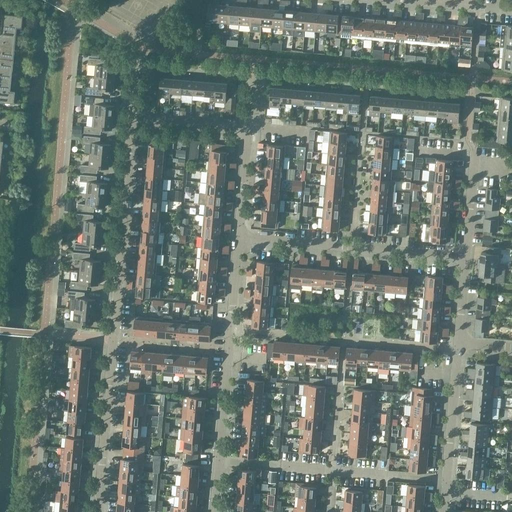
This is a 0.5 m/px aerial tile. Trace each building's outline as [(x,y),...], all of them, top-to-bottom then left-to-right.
[(212,23),(218,23),(220,5),(209,4),(207,18),(205,18),(204,28),(211,29),(212,23)] [(218,23),(229,24),(231,6),(220,5),(218,23)] [(241,7),(231,6),(229,24),(240,25),(241,7)] [(251,26),(252,8),(241,7),(240,25),(251,26)] [(251,26),(261,27),(263,9),(252,8),(251,26)] [(261,27),(272,28),(274,10),(263,9),(261,27)] [(272,28),(283,29),(285,11),(274,10),(272,28)] [(285,11),(283,29),(283,35),(293,36),(294,30),(295,12),(285,11)] [(306,13),(295,12),(294,30),(305,31),(306,13)] [(0,102),(13,103),(14,91),(9,91),(16,28),(21,28),(22,16),(0,13),(0,102)] [(317,14),(306,13),(305,31),(315,32),(317,14)] [(363,39),(365,18),(358,17),(359,14),(355,13),(354,17),(352,38),(363,39)] [(328,15),(317,14),(315,32),(326,33),(328,15)] [(339,16),(328,15),(326,33),(337,34),(339,16)] [(352,38),(354,17),(343,16),(341,37),(352,38)] [(458,26),(452,26),(450,47),(460,48),(463,23),(463,17),(459,16),(458,26)] [(472,49),(473,28),(467,27),(468,17),(463,17),(463,23),(460,48),(472,49)] [(374,40),(376,19),(365,18),(363,39),(374,40)] [(385,41),(387,20),(376,19),(374,40),(385,41)] [(385,41),(396,42),(397,21),(387,20),(385,41)] [(396,42),(406,43),(408,22),(397,21),(396,42)] [(406,43),(417,44),(419,23),(408,22),(406,43)] [(417,44),(428,45),(430,24),(419,23),(417,44)] [(428,45),(439,46),(441,25),(430,24),(428,45)] [(439,46),(450,47),(452,26),(441,25),(439,46)] [(501,37),(511,37),(511,26),(502,25),(501,37)] [(511,37),(501,37),(500,48),(504,48),(511,48),(511,37)] [(511,48),(504,48),(503,59),(511,59),(511,48)] [(96,66),(95,77),(115,79),(115,77),(117,76),(117,72),(116,70),(116,67),(103,66),(103,60),(89,59),(88,65),(96,66)] [(459,66),(470,67),(471,60),(459,59),(459,66)] [(511,59),(503,59),(502,70),(511,70),(511,59)] [(115,79),(95,77),(94,88),(86,88),(86,94),(100,96),(101,90),(114,91),(114,88),(116,87),(116,83),(115,81),(115,79)] [(171,93),(182,94),(183,78),(175,77),(175,79),(171,79),(170,93),(171,93)] [(170,98),(171,93),(170,93),(171,79),(161,78),(160,92),(154,92),(153,105),(159,106),(160,97),(170,98)] [(182,94),(193,95),(194,81),(191,81),(191,78),(183,78),(182,94)] [(193,95),(204,96),(206,80),(198,79),(198,81),(194,81),(193,95)] [(206,80),(204,96),(215,97),(216,97),(217,83),(213,83),(214,80),(206,80)] [(216,97),(215,97),(215,102),(226,103),(225,112),(231,112),(232,98),(226,98),(227,84),(217,83),(216,97)] [(286,103),(292,104),(293,87),(286,87),(285,89),(282,89),(281,103),(280,108),(286,108),(286,103)] [(292,104),(303,105),(304,91),(301,90),(301,88),(293,87),(292,104)] [(270,107),(280,108),(281,103),(282,89),(271,88),(270,107)] [(303,105),(315,106),(316,89),(308,89),(308,91),(304,91),(303,105)] [(315,106),(326,107),(327,93),(324,92),(324,90),(316,89),(315,106)] [(327,93),(326,107),(337,108),(339,91),(331,91),(331,93),(327,93)] [(343,113),(348,114),(348,109),(349,109),(350,95),(346,94),(347,92),(339,91),(337,108),(343,108),(343,113)] [(348,109),(348,114),(359,115),(360,96),(350,95),(349,109),(348,109)] [(381,111),(392,112),(393,96),(385,95),(385,98),(382,97),(380,111),(381,111)] [(380,117),(381,111),(380,111),(382,97),(371,96),(369,116),(380,117)] [(393,96),(392,112),(403,113),(404,99),(401,99),(401,97),(393,96)] [(403,113),(415,114),(416,98),(408,97),(408,100),(404,99),(403,113)] [(95,105),(94,116),(114,118),(114,116),(116,115),(116,111),(114,109),(115,106),(101,105),(102,99),(87,98),(87,104),(95,105)] [(426,115),(427,101),(424,101),(424,99),(416,98),(415,114),(426,115)] [(511,98),(500,98),(499,109),(511,110),(511,98)] [(426,115),(437,116),(439,100),(431,99),(431,102),(427,101),(426,115)] [(439,100),(437,116),(448,117),(449,117),(450,103),(446,103),(447,101),(439,100)] [(449,117),(448,117),(448,123),(459,124),(460,104),(450,103),(449,117)] [(498,120),(511,121),(511,110),(499,109),(498,120)] [(114,118),(94,116),(93,127),(85,127),(84,133),(99,135),(99,129),(112,130),(113,127),(115,126),(115,122),(113,120),(114,118)] [(511,121),(498,120),(497,131),(511,131),(511,121)] [(511,131),(497,131),(496,142),(501,142),(511,143),(511,131)] [(346,144),(347,133),(330,132),(329,143),(346,144)] [(91,144),(90,155),(110,157),(110,155),(112,153),(113,149),(111,147),(111,145),(98,144),(98,138),(84,136),(83,143),(91,144)] [(377,136),(376,147),(394,149),(395,137),(377,136)] [(149,156),(166,158),(168,141),(143,139),(142,145),(149,145),(149,156)] [(476,146),(478,147),(500,149),(501,142),(496,142),(475,140),(473,141),(476,146)] [(346,155),(346,144),(329,143),(328,154),(346,155)] [(210,144),(209,162),(226,163),(227,152),(234,153),(235,147),(210,144)] [(268,150),(267,156),(285,158),(286,147),(269,145),(269,144),(264,144),(263,148),(268,150)] [(376,147),(375,158),(393,159),(394,149),(376,147)] [(328,154),(327,164),(345,166),(346,155),(328,154)] [(110,157),(90,155),(89,166),(82,166),(81,172),(95,173),(96,167),(109,169),(109,166),(111,164),(112,160),(110,158),(110,157)] [(148,167),(165,169),(166,158),(149,156),(148,167)] [(285,158),(267,156),(266,167),(284,169),(285,158)] [(374,168),(392,170),(393,159),(375,158),(374,168)] [(435,171),(452,173),(453,167),(458,164),(463,165),(463,161),(458,161),(453,161),(436,160),(436,159),(426,158),(426,163),(435,164),(435,171)] [(305,160),(297,159),(296,169),(304,170),(305,160)] [(209,162),(208,172),(225,174),(226,163),(209,162)] [(327,164),(326,175),(344,177),(345,166),(327,164)] [(147,178),(164,179),(165,169),(148,167),(147,178)] [(262,167),(261,171),(266,173),(265,178),(283,179),(288,180),(289,169),(284,169),(266,167),(262,167)] [(374,179),(391,181),(392,170),(374,168),(374,179)] [(429,182),(434,182),(451,184),(456,184),(456,180),(452,179),(452,173),(435,171),(430,171),(429,182)] [(208,172),(207,183),(229,185),(229,181),(225,180),(225,174),(208,172)] [(88,182),(87,194),(107,195),(107,194),(109,192),(109,188),(108,186),(108,184),(95,182),(95,176),(81,175),(80,182),(88,182)] [(343,187),(344,177),(326,175),(325,186),(343,187)] [(164,179),(147,178),(146,189),(163,190),(164,179)] [(265,184),(260,184),(260,188),(264,189),(282,190),(283,179),(265,178),(265,184)] [(391,181),(374,179),(373,190),(396,192),(396,181),(391,181)] [(433,193),(451,194),(451,188),(456,188),(456,184),(451,184),(434,182),(429,182),(428,181),(427,192),(433,193)] [(228,189),(229,185),(207,183),(206,194),(223,195),(224,189),(228,189)] [(342,198),(343,187),(325,186),(324,197),(342,198)] [(145,199),(162,201),(163,190),(146,189),(145,199)] [(264,189),(263,199),(281,201),(282,190),(264,189)] [(372,201),(394,203),(395,203),(396,192),(373,190),(372,201)] [(227,206),(227,203),(223,201),(223,195),(206,194),(200,193),(199,204),(205,205),(222,206),(227,206)] [(432,203),(450,205),(451,194),(433,193),(432,203)] [(107,195),(87,194),(86,205),(78,204),(78,211),(92,212),(92,206),(106,207),(106,205),(108,203),(108,199),(107,197),(107,195)] [(342,198),(324,197),(323,207),(341,209),(342,198)] [(145,199),(144,210),(161,212),(162,202),(145,199)] [(258,210),(262,210),(280,212),(281,201),(263,199),(263,205),(258,206),(258,210)] [(372,201),(371,212),(388,213),(393,213),(394,203),(372,201)] [(449,216),(450,205),(432,203),(431,214),(449,216)] [(205,205),(204,215),(221,217),(222,206),(205,205)] [(323,207),(322,218),(340,220),(341,209),(323,207)] [(144,210),(143,221),(160,222),(161,212),(144,210)] [(280,212),(262,210),(262,221),(254,221),(254,227),(278,229),(280,212)] [(370,222),(387,224),(388,213),(371,212),(370,222)] [(84,221),(83,232),(103,234),(104,232),(106,231),(106,227),(104,225),(104,222),(91,221),(92,215),(77,214),(77,221),(84,221)] [(431,214),(430,225),(451,227),(451,226),(448,226),(449,216),(431,214)] [(204,215),(203,226),(221,228),(221,217),(204,215)] [(322,218),(321,229),(339,231),(340,220),(322,218)] [(160,222),(143,221),(142,232),(160,233),(160,222)] [(387,224),(370,222),(369,234),(386,235),(387,224)] [(451,227),(430,225),(427,225),(425,242),(453,244),(454,238),(450,238),(451,227)] [(203,226),(202,237),(220,238),(221,228),(203,226)] [(103,234),(83,232),(82,244),(75,243),(74,250),(89,251),(89,245),(102,246),(103,244),(105,242),(105,238),(103,236),(103,234)] [(137,238),(137,242),(159,244),(160,233),(142,232),(141,238),(137,238)] [(202,237),(201,248),(219,249),(220,238),(202,237)] [(483,237),(482,244),(490,245),(491,237),(483,237)] [(140,253),(158,255),(159,244),(137,242),(136,246),(141,247),(140,253)] [(479,259),(478,264),(500,266),(501,249),(487,247),(487,253),(482,253),(481,259),(479,259)] [(201,248),(200,258),(218,260),(219,249),(201,248)] [(81,260),(80,271),(100,273),(100,271),(102,270),(102,266),(101,264),(101,261),(88,260),(88,254),(74,253),(73,259),(81,260)] [(158,255),(140,253),(139,264),(157,265),(158,255)] [(200,258),(199,269),(217,271),(218,260),(200,258)] [(257,273),(275,274),(275,263),(258,261),(257,273)] [(139,264),(138,275),(156,276),(157,265),(139,264)] [(290,288),(302,289),(302,286),(303,268),(299,268),(299,266),(298,265),(292,264),(290,288)] [(500,266),(478,264),(478,269),(480,269),(480,275),(485,276),(484,282),(504,284),(506,266),(500,266)] [(325,266),(321,265),(320,270),(314,269),(313,287),(312,290),(323,291),(323,288),(325,270),(325,266)] [(342,271),(336,271),(334,288),(345,289),(347,267),(343,267),(342,271)] [(302,286),(313,287),(314,269),(303,268),(302,286)] [(352,290),(364,291),(365,274),(359,273),(358,268),(354,268),(352,290)] [(199,269),(198,280),(216,281),(216,275),(221,275),(221,271),(217,271),(199,269)] [(323,288),(334,288),(336,271),(325,270),(323,288)] [(100,273),(80,271),(79,282),(71,282),(71,288),(85,290),(86,284),(99,285),(99,282),(101,281),(101,277),(100,275),(100,273)] [(385,293),(396,294),(397,276),(398,272),(394,272),(393,276),(387,275),(385,293)] [(397,276),(396,294),(407,295),(409,277),(402,277),(402,272),(398,272),(397,276)] [(257,273),(256,283),(274,285),(275,274),(257,273)] [(374,292),(376,275),(365,274),(364,291),(374,292)] [(133,281),(133,285),(137,285),(161,287),(162,277),(156,276),(138,275),(138,281),(133,281)] [(374,292),(385,293),(387,275),(376,275),(374,292)] [(426,276),(425,287),(442,289),(443,278),(426,276)] [(215,292),(216,281),(198,280),(197,291),(215,292)] [(274,285),(256,283),(255,294),(273,296),(274,285)] [(137,285),(133,285),(132,289),(137,290),(136,297),(160,299),(161,287),(137,285)] [(424,298),(441,300),(442,289),(425,287),(424,298)] [(76,299),(75,310),(95,312),(95,310),(97,308),(97,304),(95,302),(96,300),(82,299),(83,293),(69,291),(68,298),(76,299)] [(214,303),(215,292),(197,291),(196,302),(214,303)] [(255,294),(254,305),(272,306),(273,296),(255,294)] [(441,300),(424,298),(423,309),(445,311),(445,307),(441,306),(441,300)] [(491,305),(477,303),(476,314),(490,315),(491,305)] [(249,311),(249,315),(271,317),(272,306),(254,305),(254,311),(249,311)] [(445,311),(423,309),(422,320),(439,321),(440,315),(444,315),(445,311)] [(95,312),(75,310),(74,321),(66,320),(65,327),(80,328),(80,322),(94,324),(94,321),(96,319),(96,315),(94,313),(95,312)] [(490,315),(476,314),(475,325),(489,326),(490,315)] [(271,317),(249,315),(248,319),(253,320),(252,327),(270,328),(271,317)] [(157,319),(156,337),(167,338),(168,316),(165,316),(164,317),(164,320),(157,319)] [(167,338),(177,338),(179,321),(173,320),(173,318),(172,316),(168,316),(167,338)] [(145,336),(147,318),(135,317),(134,335),(145,336)] [(145,336),(156,337),(157,319),(147,318),(145,336)] [(439,321),(422,320),(421,330),(438,332),(439,321)] [(177,338),(188,339),(190,322),(179,321),(177,338)] [(188,339),(199,340),(200,323),(190,322),(188,339)] [(200,323),(199,340),(210,341),(211,324),(200,323)] [(438,332),(421,330),(420,342),(438,343),(438,332)] [(273,358),(284,359),(286,343),(275,342),(274,343),(273,358)] [(284,359),(295,360),(297,344),(286,343),(284,359)] [(295,360),(306,361),(307,345),(297,344),(295,360)] [(306,361),(317,362),(318,345),(307,345),(306,361)] [(318,345),(317,362),(328,363),(329,346),(318,345)] [(75,346),(74,358),(90,359),(91,348),(75,346)] [(329,346),(328,363),(339,364),(340,347),(329,346)] [(357,371),(357,365),(359,349),(347,348),(346,364),(346,370),(357,371)] [(369,350),(359,349),(357,365),(368,366),(369,350)] [(369,350),(368,366),(379,367),(380,351),(369,350)] [(131,368),(142,369),(143,352),(132,351),(131,368)] [(378,373),(389,374),(389,368),(391,352),(380,351),(379,367),(378,373)] [(142,369),(153,370),(154,353),(143,352),(142,369)] [(389,368),(400,369),(402,353),(391,352),(389,368)] [(153,370),(163,371),(165,354),(154,353),(153,370)] [(402,353),(400,369),(411,370),(410,378),(417,378),(419,356),(413,355),(413,354),(402,353)] [(174,377),(174,372),(176,355),(165,354),(163,371),(163,376),(174,377)] [(176,355),(174,372),(185,373),(186,356),(176,355)] [(185,373),(196,373),(197,357),(186,356),(185,373)] [(196,373),(207,374),(208,358),(197,357),(196,373)] [(74,358),(73,368),(89,370),(90,359),(74,358)] [(469,369),(468,373),(495,376),(496,364),(477,363),(477,369),(469,369)] [(72,379),(89,381),(89,370),(73,368),(72,379)] [(476,379),(475,385),(494,387),(495,376),(468,373),(468,378),(476,379)] [(89,381),(72,379),(71,390),(88,391),(89,381)] [(248,380),(247,391),(263,392),(264,381),(255,380),(248,380)] [(304,396),(308,396),(324,398),(325,386),(305,385),(304,396)] [(467,390),(466,395),(493,397),(494,387),(475,385),(475,391),(467,390)] [(412,405),(416,406),(432,407),(433,396),(431,396),(432,389),(413,388),(412,405)] [(355,389),(354,401),(371,402),(375,402),(376,391),(355,389)] [(70,401),(87,402),(88,391),(71,390),(70,401)] [(238,401),(266,404),(267,393),(263,392),(247,391),(246,397),(238,397),(238,401)] [(144,393),(128,392),(127,403),(143,404),(144,393)] [(474,400),(473,406),(493,408),(493,397),(466,395),(466,400),(474,400)] [(308,396),(307,407),(323,409),(324,398),(308,396)] [(184,397),(183,408),(205,410),(205,405),(207,405),(208,404),(208,400),(208,399),(206,399),(206,398),(184,397)] [(70,401),(69,411),(86,413),(87,402),(70,401)] [(245,406),(245,413),(266,414),(267,404),(266,404),(238,401),(237,406),(245,406)] [(354,401),(353,411),(370,413),(371,402),(354,401)] [(127,403),(126,414),(146,416),(147,405),(143,404),(127,403)] [(416,406),(415,417),(439,419),(439,414),(431,413),(432,407),(416,406)] [(493,408),(473,406),(473,412),(465,412),(464,417),(492,419),(493,408)] [(307,407),(306,418),(322,419),(323,409),(307,407)] [(182,419),(204,420),(205,410),(183,408),(182,419)] [(68,422),(85,424),(86,413),(69,411),(68,422)] [(353,411),(352,422),(369,424),(370,413),(353,411)] [(236,418),(236,423),(260,425),(265,425),(266,414),(245,413),(244,419),(236,418)] [(146,416),(126,414),(125,425),(141,426),(145,426),(146,416)] [(410,427),(414,427),(430,429),(431,422),(438,423),(439,419),(415,417),(411,416),(410,427)] [(306,418),(300,417),(299,428),(305,429),(322,430),(322,419),(306,418)] [(182,419),(181,429),(186,430),(203,431),(204,420),(182,419)] [(85,424),(68,422),(67,434),(84,436),(85,424)] [(352,422),(351,433),(368,434),(372,435),(373,424),(369,424),(352,422)] [(243,428),(243,434),(259,435),(260,425),(236,423),(236,427),(243,428)] [(470,434),(488,436),(489,425),(471,423),(470,432),(467,431),(466,437),(470,437),(470,434)] [(125,425),(124,435),(141,437),(141,426),(125,425)] [(414,427),(413,438),(437,440),(437,436),(430,435),(430,429),(414,427)] [(203,431),(186,430),(181,429),(180,440),(185,440),(202,442),(203,431)] [(300,439),(321,441),(322,430),(305,429),(304,439),(300,439)] [(351,433),(350,444),(367,445),(368,434),(351,433)] [(235,440),(234,444),(258,446),(259,435),(243,434),(242,440),(235,440)] [(469,445),(487,447),(488,436),(470,434),(470,437),(469,445)] [(141,437),(124,435),(123,447),(125,447),(125,453),(143,455),(144,455),(145,437),(141,437)] [(67,437),(66,449),(82,450),(83,439),(67,437)] [(413,438),(412,449),(428,450),(429,444),(437,445),(437,440),(413,438)] [(321,441),(300,439),(299,453),(317,454),(317,452),(320,452),(321,441)] [(202,442),(185,440),(184,452),(187,452),(199,453),(201,453),(202,442)] [(258,446),(234,444),(234,449),(242,449),(241,456),(257,457),(258,446)] [(367,445),(350,444),(349,455),(351,455),(351,458),(366,459),(367,445)] [(468,456),(486,458),(487,447),(469,445),(469,453),(468,456)] [(58,459),(61,459),(82,461),(82,450),(66,449),(62,448),(61,456),(58,456),(58,459)] [(412,449),(411,459),(435,462),(435,457),(428,456),(428,450),(412,449)] [(143,455),(125,453),(124,459),(122,459),(121,470),(141,472),(143,455)] [(468,459),(467,467),(485,468),(486,458),(468,456),(469,453),(465,453),(465,458),(468,459)] [(60,470),(64,470),(81,472),(82,461),(61,459),(60,470)] [(435,462),(411,459),(410,471),(426,472),(427,465),(435,466),(435,462)] [(198,465),(186,464),(183,464),(182,476),(199,477),(200,466),(198,465)] [(485,468),(467,467),(466,478),(484,479),(485,468)] [(64,470),(63,481),(80,482),(81,472),(64,470)] [(121,470),(120,481),(140,483),(141,472),(121,470)] [(255,483),(256,471),(240,470),(239,477),(231,476),(231,480),(255,483)] [(182,476),(181,486),(198,488),(199,477),(182,476)] [(255,483),(231,480),(231,485),(238,486),(238,492),(254,493),(255,483)] [(63,481),(62,492),(79,493),(80,482),(63,481)] [(120,481),(119,493),(136,494),(139,494),(140,483),(120,481)] [(295,497),(299,497),(315,499),(316,488),(304,486),(304,484),(296,483),(295,497)] [(408,496),(432,498),(432,494),(424,493),(425,486),(409,485),(408,496)] [(177,497),(180,498),(197,499),(198,488),(181,486),(177,486),(177,497)] [(363,492),(346,490),(345,501),(362,503),(363,492)] [(62,492),(61,503),(78,504),(79,493),(62,492)] [(229,498),(229,502),(253,504),(254,493),(238,492),(237,498),(229,498)] [(119,493),(118,503),(135,504),(136,494),(119,493)] [(432,498),(408,496),(407,507),(423,508),(424,502),(431,503),(432,498)] [(315,499),(299,497),(298,508),(314,510),(315,499)] [(180,498),(180,508),(196,509),(197,499),(180,498)] [(360,511),(362,503),(345,501),(344,511),(360,511)] [(236,507),(235,511),(252,511),(253,504),(229,502),(229,506),(236,507)] [(77,511),(78,504),(61,503),(60,511),(77,511)] [(118,503),(117,511),(133,511),(135,504),(118,503)]
